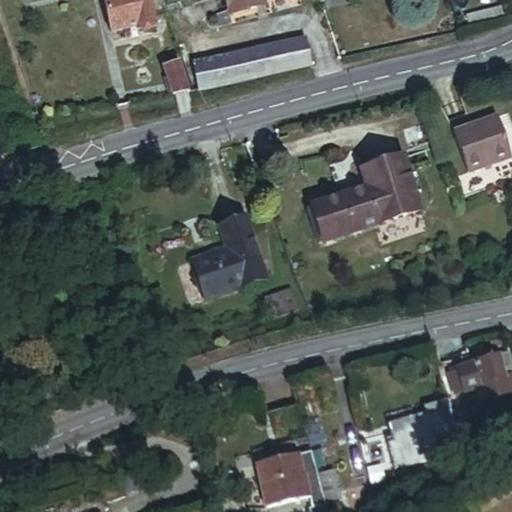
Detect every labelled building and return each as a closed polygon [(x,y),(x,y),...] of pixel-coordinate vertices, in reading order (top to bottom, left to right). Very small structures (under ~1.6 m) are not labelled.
[(150,16),(145,0),(102,0),(110,34),(134,29),(135,32),(152,28),(150,16)] [(158,0),(145,0),(150,16),(162,14),(158,0)] [(269,4),(267,0),(232,0),(236,14),(269,4)] [(468,30),(507,19),(504,8),(465,19),(468,30)] [(308,65),(303,41),(192,66),(198,90),(308,65)] [(170,94),(186,92),(176,62),(162,67),(170,94)] [(501,149),(489,115),(446,130),(461,170),(488,161),(486,154),(501,149)] [(416,137),(411,124),(398,128),(403,142),(416,137)] [(503,155),(501,149),(486,154),(488,161),(503,155)] [(358,171),(364,188),(319,203),(331,237),(416,208),(398,157),(358,171)] [(101,187),(87,191),(92,206),(106,201),(101,187)] [(319,203),(304,208),(316,243),(331,237),(319,203)] [(224,249),(191,261),(203,297),(261,277),(241,221),(218,229),(224,249)] [(142,301),(128,262),(113,268),(126,308),(142,301)] [(298,306),(291,284),(266,293),(273,314),(298,306)] [(481,382),(506,374),(511,389),(511,391),(511,357),(510,351),(459,369),(460,372),(451,375),(455,386),(464,383),(466,388),(481,382)] [(351,365),(336,369),(344,395),(359,390),(351,365)] [(511,389),(506,374),(481,382),(487,398),(511,389)] [(467,462),(448,395),(424,402),(425,407),(388,418),(392,433),(387,435),(394,460),(438,448),(444,469),(467,462)] [(287,402),(298,440),(308,437),(297,399),(287,402)] [(308,437),(298,440),(302,455),(312,452),(308,437)] [(317,470),(312,452),(302,455),(262,467),(275,511),(296,511),(314,507),(315,511),(344,511),(340,499),(342,499),(333,465),(317,470)]
